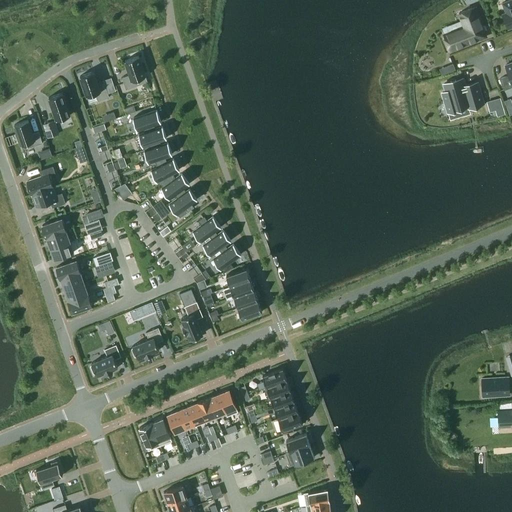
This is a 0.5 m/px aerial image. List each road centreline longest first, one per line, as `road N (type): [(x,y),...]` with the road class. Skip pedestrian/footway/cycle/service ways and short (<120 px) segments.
road 1 (unclassified): [(86,405),(511,231)]
road 2 (residential): [(86,405),(0,154)]
road 3 (residential): [(0,112),(61,64),(139,37)]
